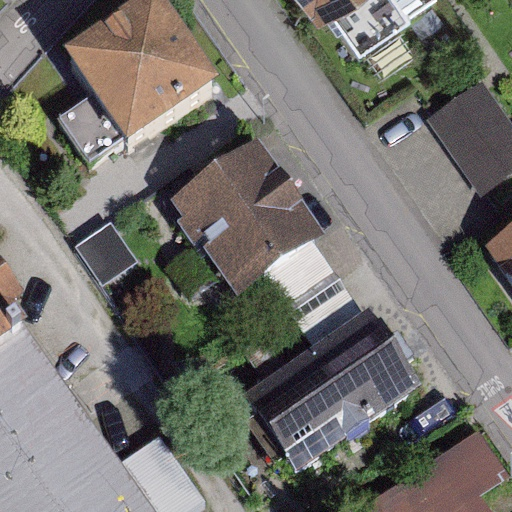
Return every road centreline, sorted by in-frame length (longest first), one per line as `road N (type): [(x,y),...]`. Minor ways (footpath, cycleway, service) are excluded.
road 1 (residential): [(233,0),(511,398)]
road 2 (residential): [(80,0),(0,101)]
